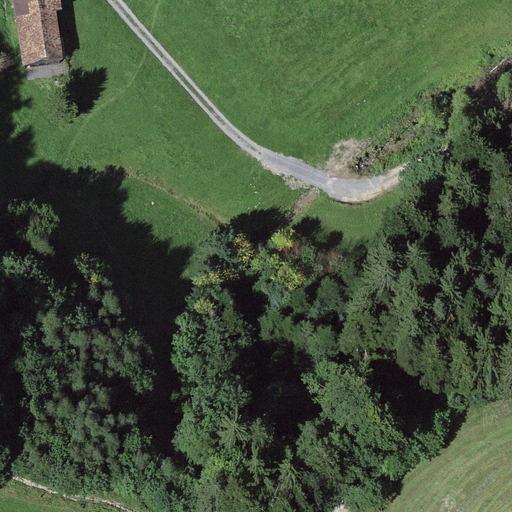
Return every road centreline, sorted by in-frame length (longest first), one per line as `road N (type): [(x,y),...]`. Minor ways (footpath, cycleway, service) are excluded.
road 1 (track): [(511,129),(341,190),(275,149),(225,133),(117,0)]
road 2 (track): [(342,511),(335,474),(342,378),(367,306),(429,206),(511,132)]
